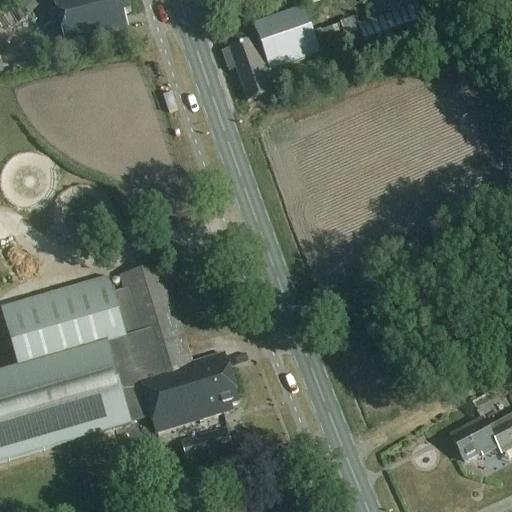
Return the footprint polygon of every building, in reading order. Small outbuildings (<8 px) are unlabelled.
[(69,52),(132,34),(127,17),(132,16),(127,0),(57,0),(54,1),(69,52)] [(283,0),(267,0),(272,12),(286,7),(283,0)] [(275,96),(273,90),(285,87),(279,69),(347,47),(352,60),(365,56),(368,64),(428,45),(416,7),(356,26),(354,20),(309,35),(301,11),(251,27),(257,43),(222,54),(229,76),(233,74),(244,107),(275,96)] [(109,193),(81,193),(80,246),(108,246),(109,193)] [(150,420),(155,436),(235,412),(234,409),(242,407),(227,358),(194,367),(164,268),(122,281),(126,291),(144,352),(151,378),(139,381),(150,420)] [(108,282),(30,305),(2,313),(20,371),(0,376),(0,464),(150,420),(139,381),(151,378),(144,352),(126,291),(112,295),(108,282)] [(463,468),(479,459),(480,460),(495,452),(498,458),(511,451),(511,420),(486,435),(481,425),(449,442),(463,468)] [(186,443),(192,466),(233,454),(226,431),(186,443)]
